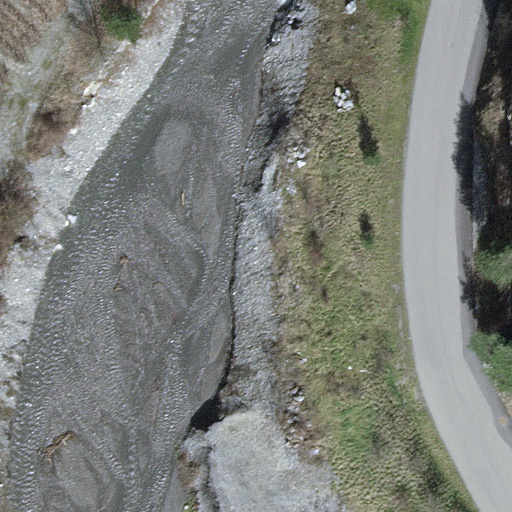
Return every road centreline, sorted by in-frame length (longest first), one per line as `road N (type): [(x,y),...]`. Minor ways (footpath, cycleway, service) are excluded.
road 1 (residential): [(464,0),(438,155),(439,320),(483,458),(511,504)]
road 2 (track): [(86,0),(0,147)]
